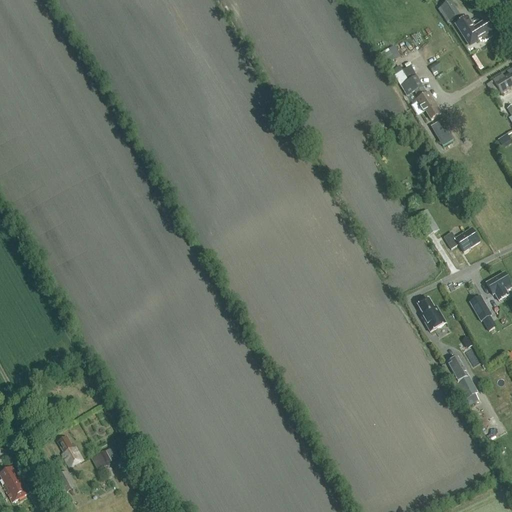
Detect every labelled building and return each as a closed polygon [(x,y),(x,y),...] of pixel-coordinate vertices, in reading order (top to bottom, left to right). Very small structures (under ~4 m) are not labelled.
[(451,2),(440,8),(450,23),(460,16),(451,2)] [(493,37),(491,34),(492,33),(485,22),(473,30),(466,18),(456,25),(464,39),(465,39),(470,47),(477,42),(483,39),(485,43),(493,37)] [(410,67),(401,73),(394,78),(407,98),(414,94),(418,100),(415,101),(423,114),(425,113),(430,121),(441,115),(429,94),(427,95),(410,67)] [(493,82),(502,95),(511,89),(511,70),(507,73),(509,76),(503,80),(501,77),(493,82)] [(453,142),(441,122),(431,128),(443,148),(453,142)] [(511,144),(511,143),(509,138),(500,144),(504,150),(511,144)] [(439,231),(427,211),(415,219),(427,239),(439,231)] [(463,255),(480,244),(471,230),(456,240),(452,234),(443,239),(451,251),(458,247),(463,255)] [(511,288),(504,275),(486,285),(493,296),(495,295),(499,302),(509,296),(506,292),(511,288)] [(436,309),(434,311),(429,300),(417,307),(423,316),(420,318),(430,333),(445,324),(436,309)] [(492,317),(484,303),(473,309),(481,323),(492,317)] [(478,394),(458,358),(442,368),(461,404),(464,402),(467,408),(478,401),(475,396),(478,394)] [(69,471),(84,462),(74,447),(72,447),(67,439),(58,445),(64,456),(62,456),(69,471)] [(505,453),(501,445),(495,449),(499,456),(505,453)] [(114,448),(98,457),(103,468),(120,459),(114,448)] [(17,478),(12,469),(0,475),(0,478),(4,486),(2,487),(12,504),(30,494),(21,481),(19,477),(17,478)] [(76,489),(67,473),(52,481),(60,497),(76,489)] [(37,511),(42,511),(47,509),(38,494),(29,499),(37,511)]
